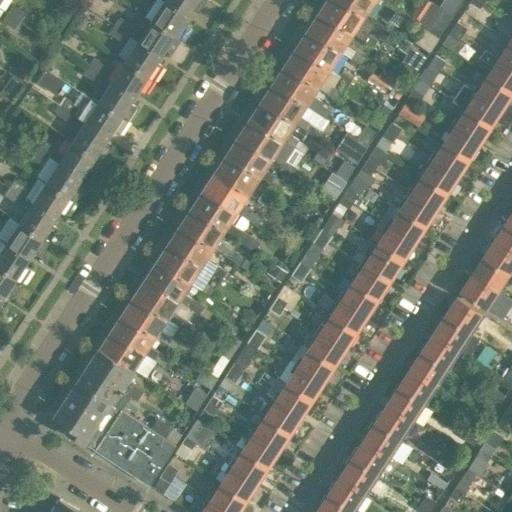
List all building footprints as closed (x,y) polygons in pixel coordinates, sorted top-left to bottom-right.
[(92,0),(110,12),(118,0),(92,0)] [(187,15),(164,0),(151,20),(180,39),(189,26),(182,22),(187,15)] [(205,0),(164,0),(187,15),(192,7),(198,11),(205,0)] [(354,32),(365,15),(341,0),(327,0),(321,10),(354,32)] [(341,0),(365,15),(374,0),(341,0)] [(461,2),(457,0),(442,0),(437,8),(430,3),(417,23),(424,28),(438,38),(461,2)] [(7,13),(21,22),(26,13),(12,4),(7,13)] [(346,44),(354,32),(321,10),(309,28),(342,50),(342,51),(350,57),(355,50),(346,44)] [(15,30),(21,22),(7,13),(2,20),(15,30)] [(119,16),(114,25),(127,34),(133,25),(119,16)] [(180,39),(151,20),(138,41),(160,55),(165,48),(171,53),(180,39)] [(452,27),(463,34),(467,28),(457,21),(452,27)] [(123,41),(127,34),(114,25),(109,32),(123,41)] [(452,27),(442,43),(456,53),(462,43),(459,40),(463,34),(452,27)] [(331,68),(342,51),(342,50),(309,28),(297,46),(331,68)] [(438,38),(424,28),(414,42),(429,52),(438,38)] [(160,55),(138,41),(125,61),(154,80),(162,67),(156,62),(160,55)] [(511,42),(504,52),(501,49),(496,56),(511,66),(511,42)] [(319,86),(331,68),(297,46),(285,64),(319,86)] [(511,66),(496,56),(484,48),(478,57),(494,67),(489,75),(511,90),(511,66)] [(355,50),(350,57),(361,65),(366,57),(355,50)] [(430,61),(440,68),(445,61),(435,54),(430,61)] [(93,57),(87,65),(101,74),(107,66),(93,57)] [(154,80),(125,61),(111,81),(134,96),(138,90),(144,94),(154,80)] [(430,61),(426,68),(436,74),(440,68),(430,61)] [(313,94),(319,86),(285,64),(274,82),(307,104),(327,117),(331,110),(322,104),(323,101),(313,94)] [(96,82),(101,74),(87,65),(82,73),(96,82)] [(46,67),(35,82),(56,96),(66,80),(46,67)] [(354,75),(343,68),(338,75),(349,82),(354,75)] [(371,72),(367,78),(385,90),(389,83),(371,72)] [(479,83),(474,90),(503,108),(511,93),(511,90),(489,75),(482,85),(479,83)] [(2,91),(13,98),(23,83),(12,76),(2,91)] [(134,96),(111,81),(98,101),(127,120),(136,107),(129,103),(134,96)] [(327,117),(307,104),(274,82),(262,99),(296,121),(295,123),(314,136),(327,117)] [(342,92),(331,85),(327,93),(338,100),(342,92)] [(402,91),(393,86),(388,92),(397,98),(402,91)] [(408,95),(419,101),(423,94),(413,88),(408,95)] [(492,125),(503,108),(474,90),(470,96),(465,92),(458,103),(467,109),(492,125)] [(419,101),(408,95),(404,102),(414,108),(419,101)] [(66,97),(61,106),(74,115),(80,106),(66,97)] [(289,132),(295,123),(296,121),(262,99),(251,117),(284,139),(294,146),(299,139),(289,132)] [(127,120),(98,101),(85,122),(108,136),(112,129),(119,134),(127,120)] [(399,110),(417,122),(423,113),(414,108),(404,102),(399,110)] [(380,113),(386,117),(391,109),(383,104),(379,110),(380,113)] [(70,122),(74,115),(61,106),(56,113),(70,122)] [(457,116),(452,123),(481,142),(492,125),(467,109),(460,119),(457,116)] [(397,112),(387,129),(397,135),(408,119),(397,112)] [(277,151),(284,139),(251,117),(239,135),(272,157),(292,170),(296,164),(277,151)] [(108,136),(85,122),(72,142),(101,161),(110,148),(103,143),(108,136)] [(470,158),(481,142),(452,123),(448,130),(451,133),(445,142),(470,158)] [(358,138),(368,145),(377,132),(366,126),(358,138)] [(392,141),(397,135),(387,129),(382,136),(392,141)] [(265,168),(272,157),(239,135),(227,153),(261,175),(280,188),(285,181),(265,168)] [(357,162),(368,145),(358,138),(354,135),(358,138),(346,156),(357,162)] [(40,137),(35,146),(48,155),(54,147),(40,137)] [(101,161),(72,142),(59,162),(81,177),(85,171),(92,175),(101,161)] [(435,151),(430,157),(459,175),(470,158),(445,142),(438,153),(435,151)] [(375,145),(365,162),(374,168),(379,162),(383,164),(389,154),(375,145)] [(43,163),(48,155),(35,146),(30,154),(43,163)] [(227,153),(216,171),(249,193),(261,175),(227,153)] [(448,192),(459,175),(430,157),(426,164),(429,166),(423,176),(448,192)] [(355,166),(344,159),(335,173),(346,180),(355,166)] [(81,177),(59,162),(46,182),(75,200),(83,188),(76,184),(81,177)] [(365,162),(354,178),(363,184),(374,168),(365,162)] [(243,202),(249,193),(216,171),(204,188),(238,210),(237,212),(257,225),(261,217),(252,211),(254,208),(243,202)] [(413,184),(409,190),(437,209),(448,192),(423,176),(416,186),(413,184)] [(14,178),(9,186),(22,195),(28,187),(14,178)] [(354,178),(343,195),(353,202),(357,195),(361,197),(368,188),(363,184),(354,178)] [(75,200),(46,182),(33,202),(55,216),(59,211),(66,215),(75,200)] [(340,191),(327,182),(320,192),(334,200),(340,191)] [(17,203),(22,195),(9,186),(3,194),(17,203)] [(230,222),(237,212),(238,210),(204,188),(193,206),(226,228),(225,230),(255,249),(260,241),(230,222)] [(426,226),(437,209),(409,190),(404,197),(407,200),(401,209),(426,226)] [(273,199),(262,192),(257,199),(268,207),(273,199)] [(343,195),(338,202),(349,208),(353,202),(343,195)] [(55,216),(33,202),(20,222),(49,241),(57,229),(50,224),(55,216)] [(193,206),(180,224),(214,246),(246,269),(249,268),(251,265),(251,261),(233,248),(234,246),(220,237),(225,230),(226,228),(193,206)] [(415,242),(426,226),(401,209),(394,219),(391,217),(387,224),(415,242)] [(330,215),(317,234),(327,240),(338,225),(341,226),(343,223),(344,220),(332,212),(330,215)] [(366,256),(361,263),(389,281),(415,242),(387,224),(379,219),(375,226),(385,233),(369,258),(366,256)] [(49,241),(20,222),(6,242),(29,257),(33,251),(39,256),(49,241)] [(511,227),(506,223),(495,240),(511,251),(511,227)] [(207,257),(214,246),(180,224),(169,241),(212,269),(215,263),(207,257)] [(317,234),(307,251),(316,257),(327,240),(317,234)] [(511,251),(495,240),(484,257),(508,273),(511,267),(511,251)] [(206,282),(213,272),(210,271),(212,269),(169,241),(157,260),(191,282),(191,283),(199,288),(204,280),(206,282)] [(29,257),(6,242),(0,252),(0,266),(23,281),(31,269),(24,265),(29,257)] [(307,251),(296,267),(306,274),(316,257),(307,251)] [(484,257),(473,274),(501,292),(505,286),(501,284),(508,273),(484,257)] [(191,283),(191,282),(157,260),(146,277),(180,299),(199,312),(203,305),(184,292),(191,283)] [(215,263),(212,269),(210,271),(213,272),(222,278),(227,270),(215,263)] [(378,298),(389,281),(361,263),(357,269),(360,272),(354,281),(378,298)] [(23,281),(0,266),(0,295),(3,297),(7,291),(14,295),(23,281)] [(296,267),(291,275),(301,281),(306,274),(296,267)] [(278,282),(285,272),(277,268),(271,278),(278,282)] [(501,292),(473,274),(462,291),(486,307),(493,297),(496,299),(501,292)] [(172,310),(180,299),(146,277),(134,295),(167,316),(188,329),(192,323),(172,310)] [(215,287),(206,282),(204,280),(199,288),(210,295),(215,287)] [(344,289),(339,296),(367,314),(378,298),(354,281),(347,291),(344,289)] [(284,286),(278,294),(288,301),(293,304),(298,295),(284,286)] [(278,294),(274,301),(284,307),(288,301),(278,294)] [(155,334),(167,316),(134,295),(122,313),(155,334)] [(356,331),(367,314),(339,296),(335,302),(339,305),(332,315),(356,331)] [(457,296),(445,315),(472,332),(471,333),(478,338),(491,319),(457,296)] [(274,301),(269,308),(279,314),(284,307),(274,301)] [(149,344),(155,334),(122,313),(111,330),(144,351),(144,352),(153,358),(152,358),(164,366),(169,358),(158,351),(159,350),(149,344)] [(318,330),(345,348),(356,331),(332,315),(325,325),(322,323),(318,330)] [(445,315),(434,333),(460,350),(471,333),(472,332),(445,315)] [(180,341),(160,328),(155,335),(164,341),(176,348),(180,341)] [(252,334),(262,341),(266,335),(256,328),(252,334)] [(139,359),(144,352),(144,351),(111,330),(101,347),(134,368),(136,370),(142,361),(139,359)] [(316,339),(310,349),(334,365),(345,348),(318,330),(313,336),(316,339)] [(434,333),(422,350),(449,368),(460,350),(434,333)] [(219,352),(221,354),(229,359),(241,340),(231,334),(219,352)] [(262,341),(252,334),(241,351),(251,358),(262,341)] [(127,378),(134,368),(101,347),(79,380),(106,398),(122,408),(123,408),(131,396),(137,399),(144,389),(127,378)] [(323,381),(334,365),(310,349),(303,359),(300,357),(296,363),(323,381)] [(422,350),(411,368),(437,385),(449,368),(422,350)] [(251,358),(241,351),(230,368),(240,375),(251,358)] [(217,376),(224,365),(217,360),(211,371),(217,376)] [(294,372),(288,382),(312,398),(323,381),(296,363),(291,370),(294,372)] [(218,386),(228,393),(240,375),(230,368),(218,386)] [(399,386),(426,403),(437,385),(411,368),(399,386)] [(215,379),(202,371),(196,380),(209,389),(215,379)] [(312,398),(288,382),(277,375),(266,392),(268,393),(301,415),(312,398)] [(102,405),(106,398),(79,380),(65,401),(78,410),(87,396),(91,399),(92,398),(102,405)] [(185,402),(197,409),(207,394),(195,386),(185,402)] [(208,402),(218,408),(224,399),(234,406),(238,399),(228,393),(218,386),(208,402)] [(399,386),(388,404),(414,421),(426,403),(399,386)] [(495,387),(490,395),(501,402),(506,395),(495,387)] [(290,432),(301,415),(268,393),(257,410),(266,416),(290,432)] [(496,409),(501,402),(490,395),(486,402),(496,409)] [(96,448),(122,408),(106,398),(102,405),(92,398),(91,399),(87,396),(78,410),(65,401),(59,411),(58,414),(57,416),(70,424),(67,429),(96,448)] [(208,402),(203,408),(213,415),(218,408),(208,402)] [(388,404),(376,422),(402,439),(414,421),(388,404)] [(133,415),(123,408),(122,408),(96,448),(124,466),(150,426),(156,416),(139,406),(133,415)] [(290,432),(266,416),(257,410),(246,426),(252,430),(279,448),(290,432)] [(511,415),(504,411),(500,417),(511,425),(511,422),(511,415)] [(156,416),(150,426),(124,466),(150,484),(176,444),(175,443),(152,428),(159,418),(156,416)] [(152,428),(175,443),(181,433),(159,418),(152,428)] [(186,436),(196,442),(202,447),(214,430),(207,425),(197,418),(186,436)] [(376,422),(364,439),(391,457),(402,439),(376,422)] [(472,423),(468,430),(478,437),(483,430),(472,423)] [(279,448),(252,430),(246,426),(235,443),(244,449),(268,465),(279,448)] [(492,429),(480,448),(490,455),(503,436),(492,429)] [(473,445),(478,437),(468,430),(463,437),(473,445)] [(196,442),(186,436),(175,452),(185,459),(196,442)] [(364,439),(353,457),(379,474),(391,457),(364,439)] [(486,462),(490,455),(480,448),(467,467),(482,477),(488,467),(483,463),(484,461),(486,462)] [(235,457),(230,464),(257,482),(268,465),(244,449),(238,459),(235,457)] [(353,457),(341,475),(368,492),(379,474),(353,457)] [(449,459),(444,466),(455,473),(460,466),(449,459)] [(174,474),(179,467),(169,461),(165,468),(174,474)] [(246,499),(257,482),(230,464),(226,471),(229,472),(222,483),(246,499)] [(450,480),(455,473),(444,466),(439,473),(450,480)] [(467,467),(455,486),(466,493),(470,486),(468,484),(475,473),(482,477),(467,467)] [(170,481),(174,474),(165,468),(160,475),(170,481)] [(431,474),(427,481),(443,491),(448,484),(431,474)] [(163,492),(170,481),(160,475),(153,486),(163,492)] [(341,475),(330,493),(356,510),(368,492),(341,475)] [(213,490),(208,497),(230,511),(237,511),(246,499),(222,483),(216,492),(213,490)] [(450,493),(451,493),(461,500),(466,493),(455,486),(450,493)] [(330,493),(318,510),(320,511),(354,511),(356,510),(330,493)] [(435,500),(426,494),(425,494),(420,501),(432,509),(436,501),(435,500)] [(511,511),(511,496),(510,495),(509,495),(498,511),(511,511)] [(230,511),(208,497),(204,504),(207,506),(202,511),(230,511)] [(51,511),(80,511),(78,511),(79,509),(60,498),(51,511)] [(429,511),(432,509),(420,501),(413,511),(429,511)]
